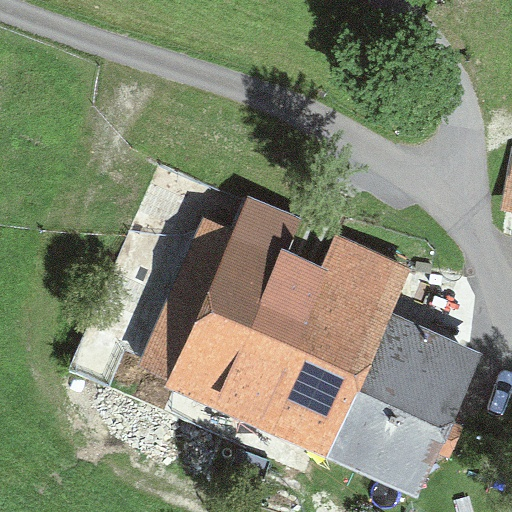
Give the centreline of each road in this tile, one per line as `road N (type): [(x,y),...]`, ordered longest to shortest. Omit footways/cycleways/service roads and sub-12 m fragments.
road 1 (track): [(511,311),(476,236),(401,169),(279,104),(0,7)]
road 2 (track): [(376,0),(457,93),(445,203)]
